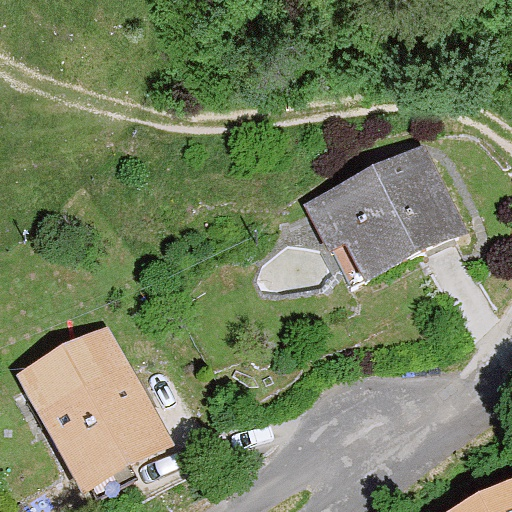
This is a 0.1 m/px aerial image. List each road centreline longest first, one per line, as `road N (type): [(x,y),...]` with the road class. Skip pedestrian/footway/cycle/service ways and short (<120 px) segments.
road 1 (track): [(511,138),(460,107),(431,101),(174,120),(52,92),(0,64)]
road 2 (residential): [(424,434),(378,446),(363,433),(323,435),(244,511)]
road 3 (residential): [(424,434),(330,511)]
